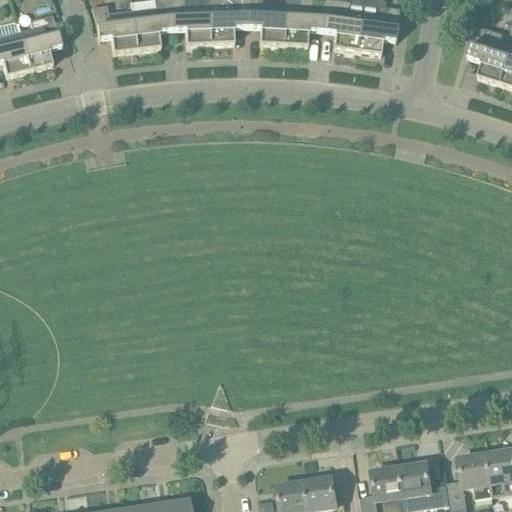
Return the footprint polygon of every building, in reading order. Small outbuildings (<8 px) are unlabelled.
[(208,10),(207,0),(183,0),(184,1),(169,2),(172,37),(185,36),(186,50),(210,49),(208,10)] [(207,0),(208,10),(210,49),(234,49),(233,34),(247,34),(246,0),(207,0)] [(246,0),(247,34),(260,34),(259,49),(283,50),(285,10),(262,9),(261,0),(246,0)] [(333,54),(356,57),(362,18),(364,0),(353,0),(349,2),(348,6),(324,3),(322,30),(321,38),(335,39),(333,54)] [(395,48),(399,13),(384,11),(385,7),(375,0),(364,0),(362,18),(356,57),(380,60),(382,46),(395,48)] [(307,51),(308,37),(321,38),(324,3),(299,1),(298,11),(285,10),(283,50),(307,51)] [(160,52),(158,38),(172,37),(171,29),(169,2),(130,7),(131,16),(136,55),(160,52)] [(98,46),(111,44),(112,58),(136,55),(131,16),(108,19),(107,10),(91,12),(96,31),(98,46)] [(49,56),(61,53),(59,45),(52,19),(29,25),(32,34),(19,37),(29,76),(52,70),(49,56)] [(0,68),(2,68),(6,82),(29,76),(19,37),(17,29),(14,26),(0,29),(0,68)] [(500,89),(511,51),(500,47),(503,38),(474,29),(471,50),(466,64),(468,64),(482,68),(477,82),(500,89)] [(511,51),(500,89),(511,92),(511,51)] [(491,490),(493,501),(511,497),(511,455),(487,459),(491,490)] [(462,494),(474,492),(491,490),(487,459),(458,463),(462,494)] [(398,472),(403,503),(421,500),(422,511),(436,511),(435,498),(432,499),(427,468),(398,472)] [(359,503),(360,511),(403,511),(403,503),(398,472),(370,477),(374,501),(359,503)] [(303,487),(307,511),(336,511),(332,482),(303,487)] [(278,511),(307,511),(303,487),(276,491),(278,511)] [(493,501),(491,490),(474,492),(475,503),(493,501)]
